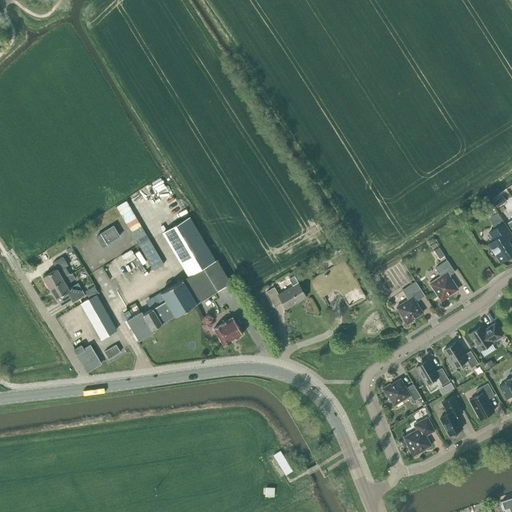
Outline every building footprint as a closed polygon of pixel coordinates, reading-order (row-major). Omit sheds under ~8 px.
[(493,202),(497,208),(506,201),(502,196),(493,202)] [(511,254),(511,248),(507,240),(511,236),(511,235),(498,214),(492,218),(498,226),(489,232),(494,240),(488,243),(500,262),(511,254)] [(203,268),(217,259),(215,260),(189,217),(162,232),(188,275),(160,292),(165,300),(143,314),(141,311),(126,320),(139,340),(153,332),(152,329),(174,315),(175,316),(217,291),(203,268)] [(103,246),(119,236),(113,226),(96,236),(103,246)] [(434,251),(439,259),(445,256),(439,247),(434,251)] [(42,277),(49,288),(63,279),(62,278),(69,274),(65,267),(68,265),(63,256),(52,262),(56,269),(42,277)] [(231,282),(217,259),(203,268),(217,291),(231,282)] [(360,287),(347,264),(344,260),(336,265),(315,278),(313,279),(323,296),(335,289),(339,291),(349,307),(352,305),(365,297),(366,297),(366,296),(360,287)] [(441,300),(458,289),(449,275),(455,272),(447,260),(435,268),(440,276),(430,283),(438,296),(441,300)] [(49,288),(55,299),(56,298),(59,303),(69,297),(72,303),(85,295),(78,283),(68,289),(66,284),(75,279),(72,273),(70,274),(69,273),(69,274),(62,278),(63,279),(49,288)] [(274,287),(266,292),(269,296),(275,307),(283,302),(286,308),(305,297),(305,296),(297,283),(293,276),(288,279),(292,286),(279,294),(274,287)] [(425,295),(415,281),(402,290),(406,296),(408,299),(396,307),(403,317),(402,318),(406,325),(413,320),(412,319),(423,312),(415,301),(425,295)] [(85,291),(89,298),(98,293),(94,286),(85,291)] [(114,327),(95,296),(98,294),(98,293),(89,298),(81,303),(99,334),(101,338),(109,334),(109,333),(115,330),(114,327)] [(224,345),(232,341),(231,340),(234,339),(236,339),(240,336),(240,335),(242,334),(232,317),(213,328),(224,345)] [(491,342),(502,335),(494,323),(487,328),(488,329),(484,331),(481,326),(469,333),(480,350),(492,343),(491,342)] [(478,363),(470,350),(463,355),(455,342),(443,349),(455,367),(466,360),(471,368),(478,363)] [(108,358),(120,351),(116,344),(104,351),(108,358)] [(90,345),(83,349),(81,345),(73,349),(86,371),(101,363),(90,345)] [(491,359),(483,365),(486,370),(494,364),(491,359)] [(434,372),(427,360),(416,366),(426,384),(437,377),(442,385),(449,380),(441,368),(434,372)] [(511,369),(510,371),(511,374),(511,376),(505,381),(505,382),(498,386),(506,399),(511,395),(511,369)] [(410,395),(414,401),(421,396),(413,384),(406,388),(400,379),(391,384),(390,383),(382,388),(387,396),(388,395),(394,405),(410,395)] [(475,390),(478,395),(469,400),(480,418),(494,411),(487,399),(494,395),(488,383),(475,390)] [(449,435),(462,428),(455,416),(462,412),(453,396),(442,402),(448,413),(440,417),(449,435)] [(412,457),(420,452),(420,451),(431,445),(425,435),(434,430),(427,417),(414,424),(417,429),(403,437),(409,448),(408,449),(412,457)] [(285,475),(292,471),(289,465),(288,466),(282,456),(283,455),(279,450),(273,454),(285,475)] [(266,487),(265,497),(274,497),(275,488),(266,487)] [(511,511),(511,497),(500,501),(503,509),(508,508),(509,511),(511,511)]
